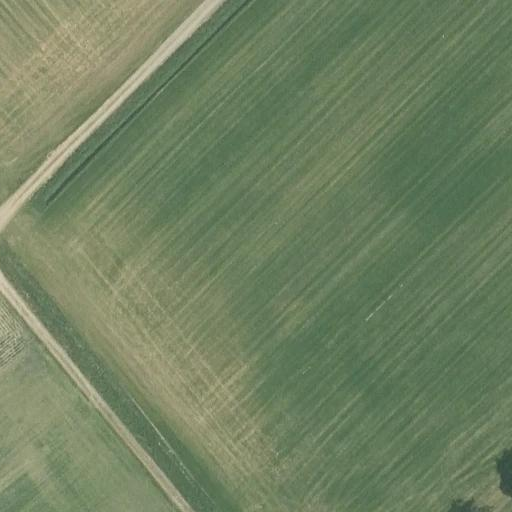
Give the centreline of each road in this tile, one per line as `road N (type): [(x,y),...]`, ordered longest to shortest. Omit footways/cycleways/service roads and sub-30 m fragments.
road 1 (track): [(217,0),(0,218)]
road 2 (track): [(0,277),(192,511)]
